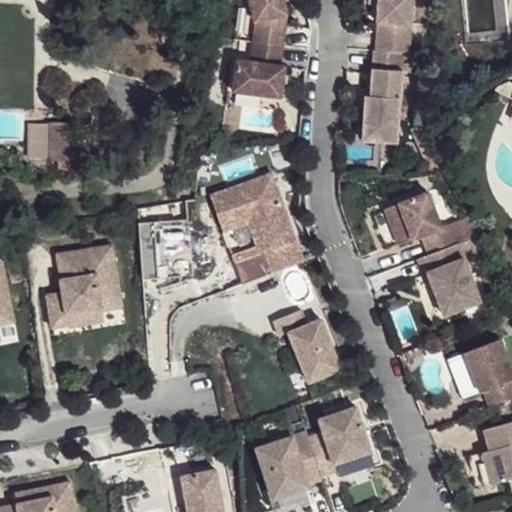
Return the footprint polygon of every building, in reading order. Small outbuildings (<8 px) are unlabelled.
[(248,0),(253,19),(250,38),(281,42),(285,9),(282,0),(248,0)] [(410,0),(376,0),(373,46),(401,48),(408,48),(410,0)] [(281,42),(250,38),(248,57),(235,55),(230,87),(279,93),(284,61),(278,61),(281,42)] [(401,48),(373,46),(372,46),(369,91),(367,111),(362,111),(361,136),(395,137),(401,48)] [(69,117),(47,117),(47,154),(56,154),(55,165),(69,165),(69,117)] [(260,273),(295,261),(263,173),(203,195),(215,230),(241,221),(260,273)] [(427,188),(383,205),(398,242),(420,234),(427,252),(454,241),(446,221),(440,223),(427,188)] [(109,239),(55,250),(58,265),(62,264),(64,274),(60,275),(63,288),(45,291),(52,325),(69,321),(66,308),(100,301),(101,305),(122,301),(109,239)] [(427,252),(416,256),(421,270),(426,268),(442,312),(479,298),(457,240),(454,241),(427,252)] [(6,294),(0,295),(0,320),(11,318),(6,294)] [(100,301),(66,308),(69,321),(69,323),(103,316),(101,305),(100,301)] [(304,307),(276,316),(281,331),(290,328),(309,379),(341,367),(323,317),(309,322),(304,307)] [(511,372),(498,336),(463,349),(478,389),(482,388),(489,405),(511,395),(511,379),(511,377),(511,376),(511,372)] [(319,417),(323,432),(308,437),(320,475),(334,470),(332,463),(370,450),(355,405),(319,417)] [(511,417),(482,426),(488,447),(466,453),(475,485),(511,475),(511,417)] [(305,428),(255,444),(272,495),(308,483),(307,480),(320,475),(308,437),(305,428)] [(370,450),(332,463),(334,470),(337,477),(375,465),(370,450)] [(222,511),(214,465),(179,472),(187,511),(222,511)] [(16,511),(74,511),(68,478),(16,488),(19,499),(14,499),(16,511)] [(0,502),(0,511),(16,511),(14,499),(0,502)]
